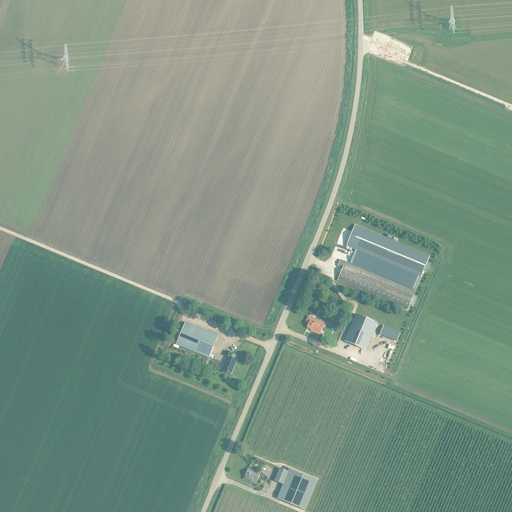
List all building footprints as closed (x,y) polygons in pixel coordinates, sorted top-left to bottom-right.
[(421,277),(423,270),(427,262),(429,256),(355,225),(346,246),(421,277)] [(338,266),(342,268),(337,281),(407,310),(415,291),(340,260),(338,266)] [(254,306),(256,292),(247,292),(247,296),(246,301),(244,301),(244,304),(242,304),(241,307),(244,307),(244,309),(249,309),(249,306),(254,306)] [(366,350),(377,323),(355,314),(344,341),(366,350)] [(319,334),(324,323),(308,316),(305,323),(308,324),(307,327),(311,329),(310,331),(319,334)] [(208,358),(218,336),(185,322),(176,345),(208,358)] [(397,341),(400,333),(383,326),(380,334),(397,341)] [(222,361),(219,369),(230,373),(233,366),(234,367),(236,360),(231,358),(233,354),(226,351),(224,355),(228,357),(226,362),(222,361)] [(280,468),(274,481),(283,484),(288,472),(280,468)] [(256,482),(260,474),(248,469),(244,477),(256,482)] [(316,481),(289,469),(288,472),(283,484),(277,498),(304,510),(316,481)]
